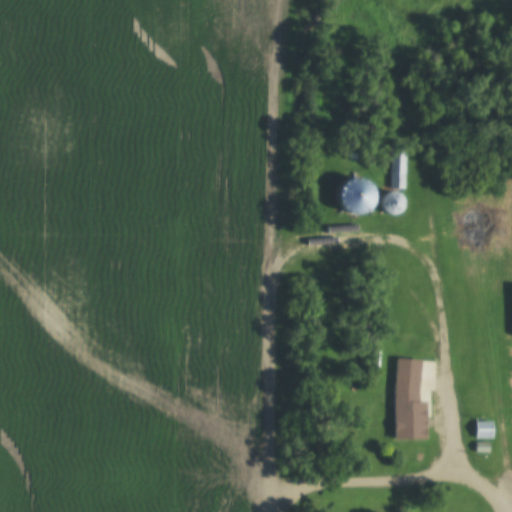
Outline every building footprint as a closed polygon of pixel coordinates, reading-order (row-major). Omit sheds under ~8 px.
[(390,187),(404,187),(404,149),(390,149),(390,187)] [(363,177),(341,182),(348,213),(371,207),(363,177)] [(382,213),(398,213),(399,193),(383,192),(382,213)] [(418,400),(419,359),(395,358),(393,438),(425,439),(426,401),(418,400)] [(492,420),(474,420),(474,438),(492,438),(492,420)]
